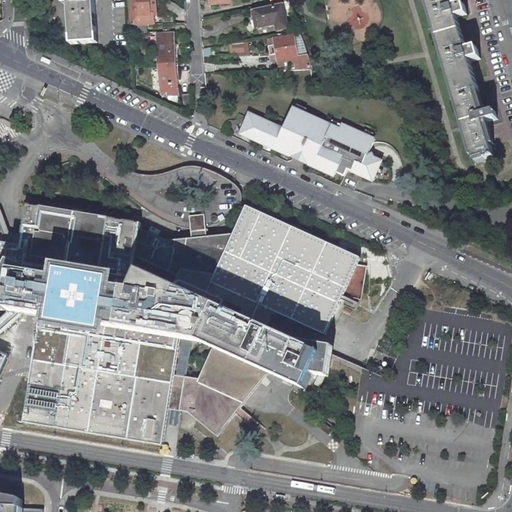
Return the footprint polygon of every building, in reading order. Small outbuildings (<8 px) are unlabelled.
[(93,0),(66,0),(68,42),(95,41),(93,0)] [(149,13),(147,0),(127,0),(129,25),(154,24),(171,22),(171,15),(156,16),(152,16),(151,14),(149,15),(149,13)] [(147,0),(149,13),(149,15),(151,14),(152,16),(156,16),(154,0),(147,0)] [(493,158),(483,122),(495,119),(493,110),(480,113),(475,94),(479,93),(472,66),(480,63),(476,51),(468,53),(460,22),(467,20),(464,7),(456,9),(453,0),(427,0),(472,161),(482,158),(483,161),(493,158)] [(511,0),(502,0),(511,28),(511,27),(511,0)] [(289,1),(271,4),(252,8),(254,21),(260,19),(261,22),(274,19),(276,29),(287,27),(284,15),(293,13),(289,1)] [(130,32),(146,31),(154,31),(154,24),(129,25),(130,32)] [(172,33),(155,34),(160,90),(166,90),(166,94),(176,93),(172,33)] [(297,54),(292,35),(273,38),(277,58),(279,69),(311,67),(306,52),(297,54)] [(277,58),(273,38),(267,40),(271,60),(277,58)] [(231,54),(249,54),(249,44),(231,44),(231,54)] [(375,140),(343,125),(341,130),(294,108),(284,129),(250,113),(241,134),(285,154),(287,151),(295,154),(308,160),(316,164),(314,167),(324,172),(325,168),(345,177),(348,170),(373,181),(382,161),(368,155),(375,140)] [(285,154),(284,156),(292,159),(295,154),(287,151),(285,154)] [(308,160),(305,165),(313,169),(314,167),(316,164),(308,160)] [(0,311),(9,313),(23,315),(42,317),(25,425),(164,447),(171,410),(177,377),(182,341),(202,345),(215,349),(270,375),(310,392),(316,378),(333,380),(337,350),(292,340),(270,331),(278,313),(329,336),(340,307),(353,312),(363,294),(367,266),(359,262),(360,259),(248,207),(236,235),(207,238),(205,216),(197,217),(190,217),(192,240),(170,240),(139,224),(20,204),(14,244),(0,242),(0,311)] [(0,380),(10,358),(0,353),(0,336),(23,315),(9,313),(0,321),(0,380)] [(219,438),(270,375),(215,349),(200,381),(177,377),(171,410),(176,411),(190,414),(219,438)] [(481,417),(492,420),(495,405),(484,402),(481,417)] [(0,511),(22,511),(23,508),(23,499),(0,493),(0,511)]
